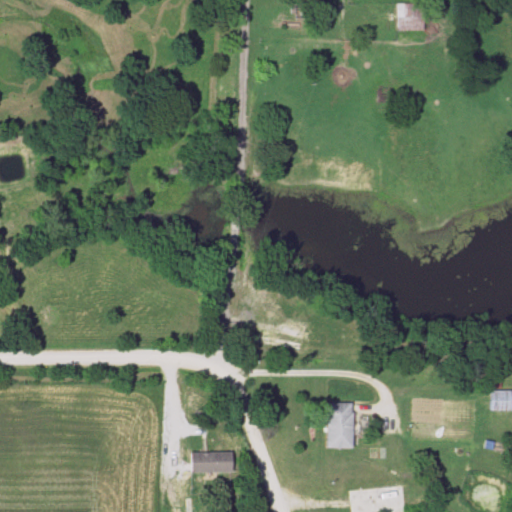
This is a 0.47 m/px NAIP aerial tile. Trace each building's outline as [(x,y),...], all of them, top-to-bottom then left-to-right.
[(391,31),(418,31),(418,3),(391,3),(391,31)] [(300,342),(270,337),(271,331),(253,328),(250,344),(299,351),(300,342)] [(507,411),(507,391),(484,391),(484,411),(507,411)] [(322,448),(346,448),(346,403),(322,403),(322,448)] [(190,454),(190,473),(233,473),(233,454),(190,454)] [(344,490),(344,511),(399,511),(399,488),(344,490)]
